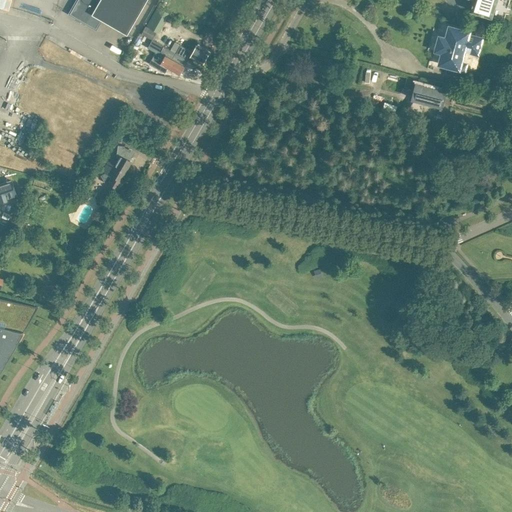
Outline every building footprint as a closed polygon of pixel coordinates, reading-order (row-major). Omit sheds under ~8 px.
[(77,0),(70,13),(96,28),(101,19),(127,34),(146,0),(77,0)] [(511,0),(474,0),(471,11),(492,17),(497,0),(511,0)] [(0,54),(13,32),(0,24),(0,54)] [(157,33),(146,26),(142,34),(153,40),(157,33)] [(450,66),(448,71),(463,76),(466,65),(457,62),(461,49),(478,54),(482,39),(469,35),(469,32),(450,27),(447,39),(444,38),(439,41),(437,46),(440,51),(443,52),(440,64),(450,66)] [(153,40),(148,47),(156,51),(149,63),(165,72),(168,67),(180,74),(189,59),(177,53),(171,50),(170,49),(164,46),(153,40)] [(175,42),(171,50),(177,53),(189,59),(189,60),(191,57),(203,64),(209,53),(196,46),(193,52),(181,45),(175,42)] [(421,79),(407,75),(404,87),(414,92),(412,99),(414,99),(410,107),(422,114),(425,102),(442,106),(446,92),(419,85),(421,79)] [(106,172),(102,175),(105,180),(107,180),(108,180),(107,182),(118,188),(122,180),(120,179),(130,161),(129,161),(135,151),(129,148),(128,149),(124,147),(124,146),(117,145),(116,153),(120,154),(120,156),(114,166),(108,163),(103,170),(106,172)] [(6,183),(0,185),(0,201),(2,201),(2,199),(11,196),(6,183)] [(62,190),(73,193),(75,188),(59,184),(58,188),(62,189),(62,190)] [(0,370),(22,333),(24,329),(37,307),(0,298),(0,370)]
